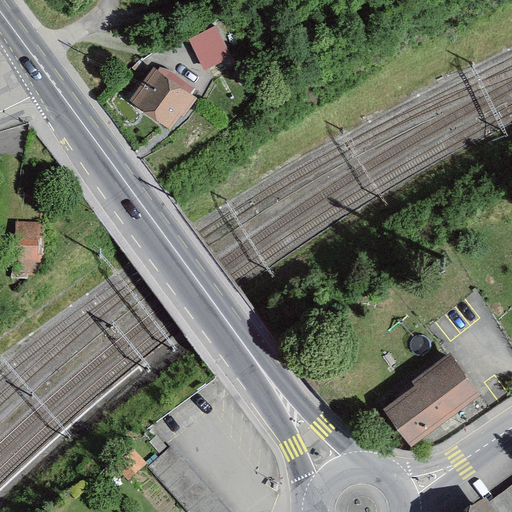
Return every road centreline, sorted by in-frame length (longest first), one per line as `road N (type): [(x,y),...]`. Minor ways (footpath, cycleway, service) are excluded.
road 1 (secondary): [(47,81),(340,475)]
road 2 (tertiary): [(401,492),(511,428)]
